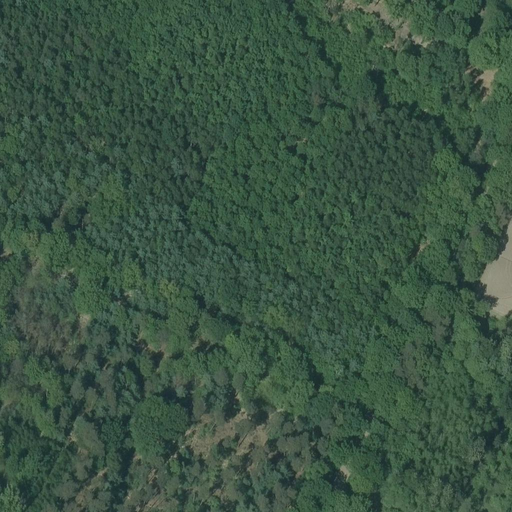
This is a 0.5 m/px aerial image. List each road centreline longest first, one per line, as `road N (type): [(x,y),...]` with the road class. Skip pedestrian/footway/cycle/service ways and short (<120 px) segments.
road 1 (track): [(511,126),(325,511)]
road 2 (track): [(367,425),(0,251)]
road 3 (track): [(511,55),(396,0)]
